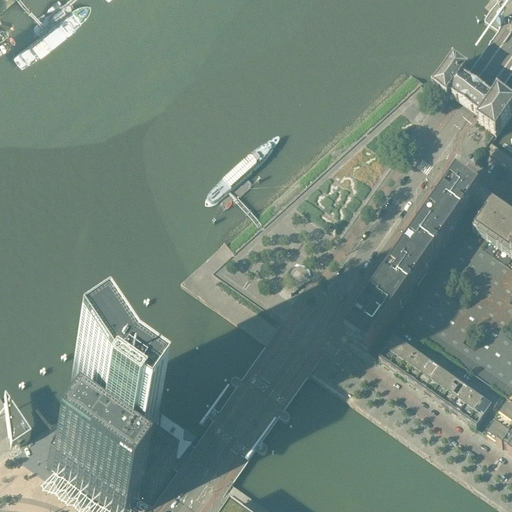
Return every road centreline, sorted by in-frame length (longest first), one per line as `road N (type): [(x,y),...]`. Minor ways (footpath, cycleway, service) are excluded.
road 1 (residential): [(511,476),(313,337)]
road 2 (tertiary): [(298,327),(173,511)]
road 3 (tertiary): [(194,511),(313,337)]
road 4 (tertiary): [(349,273),(438,147)]
road 5 (tertiary): [(438,147),(511,44)]
